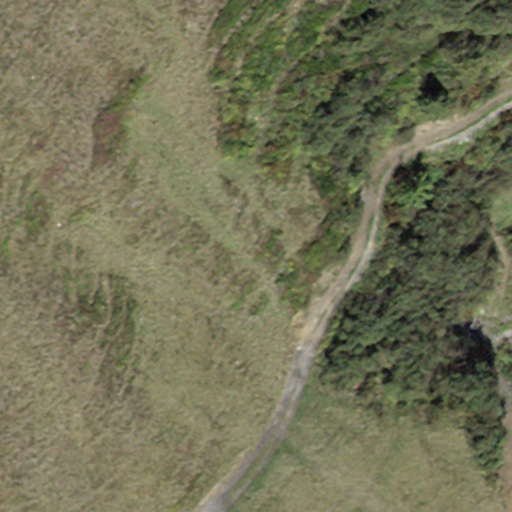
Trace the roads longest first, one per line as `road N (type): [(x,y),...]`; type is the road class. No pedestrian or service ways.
road 1 (track): [(511,100),(398,152),(383,173),(362,252),(313,340),(287,413),(209,511)]
road 2 (track): [(511,197),(498,208),(492,236),(507,270),(485,326),(511,437)]
